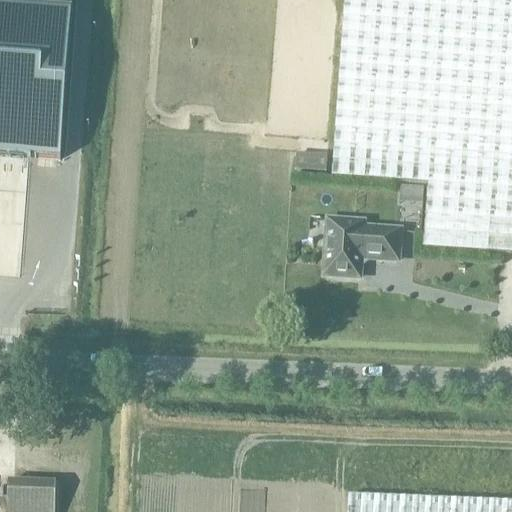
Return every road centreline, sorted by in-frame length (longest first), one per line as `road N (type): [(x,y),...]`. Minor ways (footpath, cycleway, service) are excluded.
road 1 (tertiary): [(0,367),(511,385)]
road 2 (unknown): [(84,0),(72,191),(62,233),(37,276),(3,308),(0,324)]
